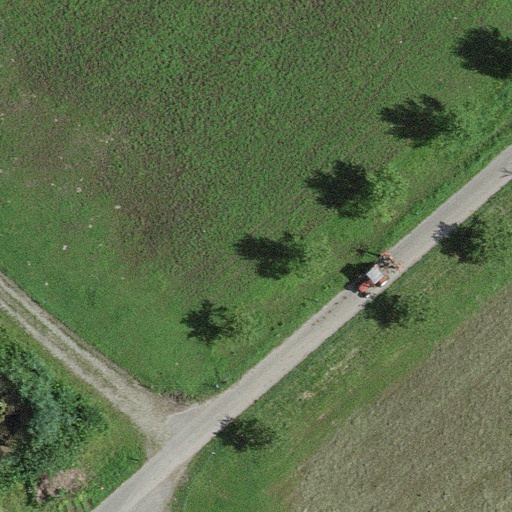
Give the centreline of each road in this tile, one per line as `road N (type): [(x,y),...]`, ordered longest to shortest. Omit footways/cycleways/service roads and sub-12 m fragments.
road 1 (residential): [(110,511),(511,166)]
road 2 (track): [(0,293),(122,405),(197,439)]
